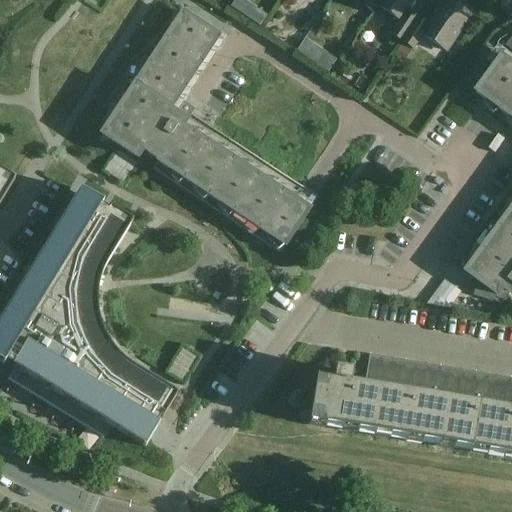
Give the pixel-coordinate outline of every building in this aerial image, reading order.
[(233,0),(229,6),(238,13),(245,2),(241,0),(233,0)] [(372,14),(377,6),(376,6),(379,0),(363,0),(360,6),(372,14)] [(390,35),(401,42),(417,19),(407,13),(415,0),(379,0),(376,6),(377,6),(399,21),(390,35)] [(426,26),(417,19),(401,42),(411,49),(412,50),(421,36),(445,52),(468,17),(443,0),(426,26)] [(101,136),(127,153),(136,159),(142,151),(157,162),(152,170),(279,254),(316,198),(190,114),(187,118),(171,107),(217,37),(182,14),(101,136)] [(401,42),(392,56),(402,63),(411,49),(401,42)] [(319,50),(310,63),(326,74),(335,60),(319,50)] [(511,120),(511,67),(499,58),(474,93),(511,120)] [(117,152),(104,173),(124,186),(137,165),(117,152)] [(0,203),(14,181),(0,173),(0,203)] [(78,194),(0,320),(0,360),(11,367),(11,368),(17,371),(12,380),(102,435),(104,436),(105,437),(110,428),(141,448),(145,441),(155,425),(155,424),(158,419),(161,420),(176,396),(171,393),(136,372),(126,365),(116,357),(108,347),(102,335),(98,323),(96,311),(95,298),(97,285),(101,274),(107,263),(128,228),(131,223),(108,209),(107,209),(106,211),(78,194)] [(511,206),(464,273),(495,296),(496,296),(504,302),(511,290),(511,206)] [(443,281),(426,305),(448,309),(460,293),(443,281)] [(181,347),(165,373),(183,384),(199,358),(181,347)] [(314,381),(307,426),(511,459),(511,379),(368,356),(362,389),(348,386),(349,375),(332,373),(331,384),(314,381)]
